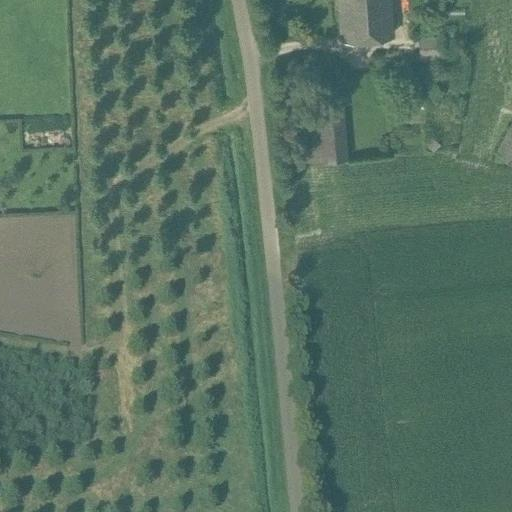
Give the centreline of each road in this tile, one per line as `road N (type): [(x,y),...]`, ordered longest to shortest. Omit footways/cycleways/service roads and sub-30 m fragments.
road 1 (unclassified): [(297,511),(238,0)]
road 2 (track): [(254,99),(115,182),(115,342),(93,360)]
